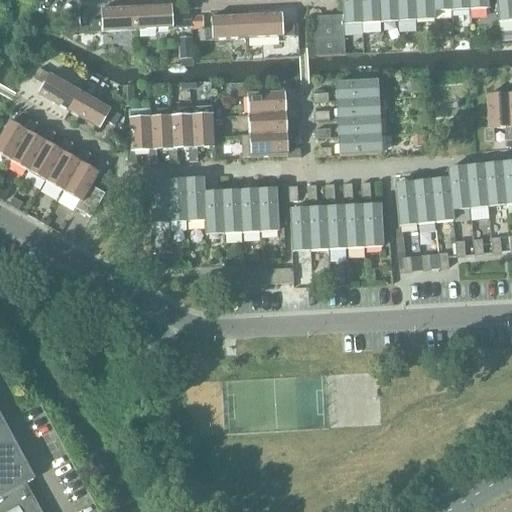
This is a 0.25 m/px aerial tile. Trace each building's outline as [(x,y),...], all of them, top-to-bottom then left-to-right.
[(341,0),(343,16),(343,26),(362,25),(360,0),(341,0)] [(378,0),(360,0),(362,25),(380,24),(378,0)] [(395,0),(378,0),(380,24),(397,23),(395,0)] [(413,0),(395,0),(397,23),(415,22),(413,0)] [(413,0),(415,22),(434,21),(434,13),(433,13),(432,0),(413,0)] [(432,0),(433,13),(434,13),(451,12),(450,0),(432,0)] [(468,0),(450,0),(451,12),(469,11),(468,0)] [(487,0),(468,0),(469,11),(488,10),(487,0)] [(511,22),(511,0),(495,0),(498,23),(511,22)] [(171,7),(136,9),(137,32),(184,29),(183,17),(172,18),(171,7)] [(137,32),(136,9),(100,11),(101,22),(89,22),(90,34),(137,32)] [(281,16),(246,17),(247,40),(294,37),(293,26),(282,26),(281,16)] [(343,26),(343,16),(312,18),(314,57),(345,56),(343,26)] [(247,40),(246,17),(210,19),(211,30),(199,30),(200,42),(247,40)] [(76,31),(66,26),(61,35),(72,40),(76,31)] [(178,39),(180,61),(193,60),(191,38),(178,39)] [(37,95),(68,113),(79,94),(77,93),(82,84),(67,75),(62,84),(39,70),(33,80),(43,86),(37,95)] [(335,85),(336,103),(377,101),(376,82),(335,85)] [(123,88),(124,108),(132,107),(131,88),(123,88)] [(79,94),(68,113),(99,131),(104,121),(114,127),(120,117),(79,94)] [(247,96),(248,117),(285,115),(285,119),(298,119),(297,110),(284,111),(284,94),(247,96)] [(313,96),(313,104),(328,104),(327,95),(313,96)] [(509,129),(507,96),(486,97),(488,130),(484,130),(485,143),(493,143),(493,130),(505,129),(509,129)] [(336,103),(337,121),(378,119),(377,101),(336,103)] [(211,108),(190,109),(192,150),(188,151),(189,163),(197,163),(196,150),(213,149),(211,108)] [(190,109),(170,110),(172,151),(167,152),(168,165),(177,164),(176,151),(188,151),(192,150),(190,109)] [(170,110),(150,111),(152,153),(147,153),(148,166),(156,165),(156,152),(167,152),(172,151),(170,110)] [(152,153),(150,111),(128,112),(130,153),(127,153),(127,167),(136,166),(135,153),(147,153),(152,153)] [(314,114),(314,122),(329,122),(328,113),(314,114)] [(248,117),(249,137),(286,135),(286,140),(299,139),(298,131),(286,131),(285,119),(285,115),(248,117)] [(337,121),(338,139),(379,137),(378,119),(337,121)] [(0,136),(0,156),(10,162),(27,134),(30,136),(37,125),(29,121),(23,132),(8,123),(0,136)] [(10,162),(28,173),(44,144),(48,146),(54,135),(47,131),(41,142),(30,136),(27,134),(10,162)] [(315,132),(315,140),(330,139),(329,131),(315,132)] [(103,143),(112,148),(118,138),(109,132),(103,143)] [(286,135),(249,137),(241,137),(242,159),(286,157),(286,160),(300,159),(299,151),(287,152),(286,140),(286,135)] [(379,137),(338,139),(339,158),(380,156),(379,137)] [(28,173),(46,183),(62,154),(66,157),(72,145),(65,141),(58,152),(48,146),(44,144),(28,173)] [(316,150),(316,159),(331,158),(330,149),(316,150)] [(46,183),(63,193),(80,165),(83,167),(90,156),(82,151),(76,162),(66,157),(62,154),(46,183)] [(63,193),(79,202),(95,174),(98,176),(101,177),(107,166),(100,162),(94,173),(83,167),(80,165),(63,193)] [(511,164),(501,165),(505,207),(511,205),(511,164)] [(501,165),(483,167),(487,209),(505,207),(501,165)] [(483,167),(465,169),(469,210),(487,209),(483,167)] [(447,171),(448,181),(451,212),(452,212),(469,210),(465,169),(447,171)] [(95,174),(79,202),(74,210),(90,219),(104,195),(91,188),(98,176),(95,174)] [(187,223),(204,222),(205,222),(204,195),(203,181),(185,182),(187,223)] [(448,181),(430,183),(434,224),(453,222),(452,212),(451,212),(448,181)] [(150,225),(168,224),(166,182),(148,183),(150,225)] [(168,224),(187,223),(185,182),(166,182),(168,224)] [(430,183),(412,185),(416,226),(434,224),(430,183)] [(361,185),(361,200),(370,199),(369,185),(361,185)] [(416,226),(412,185),(394,187),(398,228),(416,226)] [(325,187),(325,202),(334,201),(333,186),(325,187)] [(352,200),(351,186),(343,186),(343,201),(352,200)] [(316,202),(315,187),(307,188),(307,203),(316,202)] [(287,189),(288,204),(297,203),(297,188),(287,189)] [(276,191),(258,192),(260,234),(278,233),(276,191)] [(258,192),(240,193),(242,234),(260,234),(258,192)] [(240,193),(222,194),(224,235),(242,234),(240,193)] [(205,222),(204,222),(205,236),(224,235),(222,194),(204,195),(205,222)] [(380,207),(362,208),(364,249),(382,248),(380,207)] [(362,208),(344,209),(346,250),(364,249),(362,208)] [(344,209),(326,210),(328,251),(346,250),(344,209)] [(326,210),(307,211),(310,252),(328,251),(326,210)] [(310,252),(307,211),(289,212),(291,253),(310,252)] [(490,241),(492,255),(501,254),(499,240),(490,241)] [(472,242),(474,257),(483,256),(481,241),(472,242)] [(455,244),(456,259),(465,258),(463,243),(455,244)] [(438,256),(439,271),(448,270),(447,255),(438,256)] [(420,258),(421,273),(430,272),(429,257),(420,258)] [(401,260),(403,275),(412,274),(410,259),(401,260)] [(233,273),(234,288),(293,285),(292,270),(233,273)] [(0,511),(41,511),(26,484),(35,480),(0,416),(0,511)]
